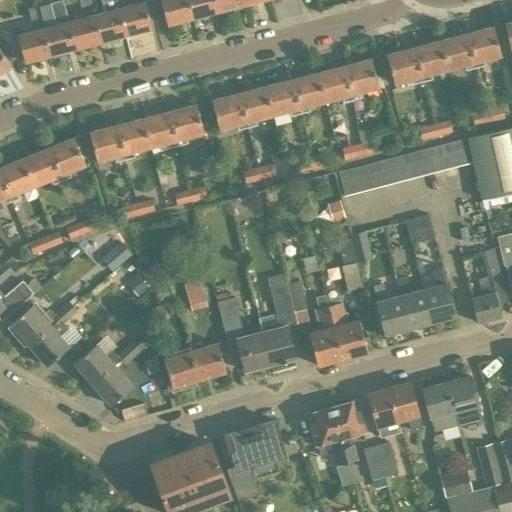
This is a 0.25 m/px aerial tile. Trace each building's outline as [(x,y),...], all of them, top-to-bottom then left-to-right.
[(55,25),(45,28),(52,55),(76,48),(69,22),(68,22),(62,0),(61,0),(49,3),(50,4),(55,25)] [(100,0),(104,13),(94,15),(101,42),(126,35),(119,9),(116,0),(100,0)] [(194,18),(189,0),(161,0),(168,24),(194,18)] [(216,0),(189,0),(194,18),(219,11),(216,0)] [(242,0),(216,0),(219,11),(244,4),(242,0)] [(145,2),(119,9),(126,35),(152,29),(145,2)] [(38,6),(28,9),(30,20),(41,17),(38,6)] [(94,15),(69,22),(76,48),(101,42),(94,15)] [(511,47),(511,127),(466,138),(481,200),(511,192),(511,20),(505,22),(511,46),(511,47)] [(494,27),(468,34),(476,62),(502,56),(494,27)] [(52,55),(45,28),(19,35),(26,62),(52,55)] [(468,34),(442,41),(449,69),(476,62),(468,34)] [(442,41),(415,48),(423,76),(449,69),(442,41)] [(0,46),(0,73),(12,66),(0,46)] [(423,76),(415,48),(389,55),(396,84),(423,76)] [(373,59),(346,66),(353,95),(380,88),(373,59)] [(346,66),(319,73),(327,102),(353,95),(346,66)] [(319,73),(293,80),(300,109),(327,102),(319,73)] [(293,80),(266,87),(274,116),(300,109),(293,80)] [(266,87),(240,94),(247,122),(274,116),(266,87)] [(247,122),(240,94),(213,101),(220,129),(247,122)] [(197,105),(171,112),(178,140),(205,134),(197,105)] [(501,106),(486,110),(489,122),(504,118),(501,106)] [(489,122),(486,110),(471,113),(474,126),(489,122)] [(171,112),(144,119),(152,147),(178,140),(171,112)] [(144,119),(118,125),(125,154),(152,147),(144,119)] [(448,120),(433,124),(436,136),(451,133),(448,120)] [(436,136),(433,124),(418,128),(421,140),(436,136)] [(125,154),(118,125),(91,132),(98,161),(125,154)] [(76,138),(51,148),(62,176),(87,166),(76,138)] [(464,138),(451,141),(458,166),(470,163),(464,138)] [(371,141),(356,145),(359,156),(374,152),(371,141)] [(448,142),(438,145),(445,170),(455,167),(458,166),(451,141),(448,142)] [(359,156),(356,145),(341,150),(344,160),(359,156)] [(432,146),(418,150),(424,175),(439,171),(445,170),(438,145),(432,146)] [(51,148),(25,158),(36,186),(62,176),(51,148)] [(416,151),(408,153),(414,178),(423,175),(424,175),(418,150),(416,151)] [(326,152),(311,155),(314,168),(329,164),(326,152)] [(400,155),(397,156),(404,180),(407,179),(414,178),(408,153),(400,155)] [(314,168),(311,155),(296,159),(299,171),(314,168)] [(397,156),(387,158),(394,183),(404,180),(397,156)] [(25,158),(0,168),(0,169),(10,196),(36,186),(25,158)] [(385,159),(377,161),(384,186),(391,184),(394,183),(387,158),(385,159)] [(369,163),(367,164),(374,188),(375,188),(384,186),(377,161),(369,163)] [(272,164),(257,167),(260,180),(275,176),(272,164)] [(367,164),(357,166),(364,191),(374,188),(367,164)] [(353,167),(347,169),(354,193),(359,192),(364,191),(357,166),(353,167)] [(260,180),(257,167),(242,171),(245,183),(260,180)] [(0,200),(10,196),(0,169),(0,200)] [(347,169),(337,172),(343,195),(344,196),(354,193),(347,169)] [(204,185),(189,189),(192,202),(207,198),(204,185)] [(192,202),(189,189),(173,192),(176,205),(192,202)] [(275,189),(265,191),(267,203),(277,201),(275,189)] [(151,199),(136,202),(139,215),(154,211),(151,199)] [(139,215),(136,202),(121,206),(124,218),(139,215)] [(434,238),(428,214),(404,220),(411,244),(434,238)] [(94,215),(80,221),(84,233),(99,227),(94,215)] [(84,233),(80,221),(65,227),(70,238),(84,233)] [(58,231),(43,237),(47,248),(62,242),(58,231)] [(364,231),(351,234),(358,263),(372,259),(364,231)] [(511,232),(496,236),(503,266),(505,265),(510,287),(511,286),(511,232)] [(358,263),(351,234),(350,234),(351,238),(338,242),(343,264),(340,265),(346,291),(363,287),(357,263),(358,263)] [(47,248),(43,237),(28,242),(32,253),(47,248)] [(120,242),(101,258),(111,270),(130,254),(120,242)] [(481,296),(472,298),(478,322),(502,316),(499,304),(507,302),(494,249),(492,249),(480,252),(486,276),(477,278),(481,296)] [(13,271),(7,264),(0,269),(0,270),(6,278),(13,271)] [(437,286),(425,289),(433,322),(457,316),(449,283),(448,283),(444,267),(433,270),(437,286)] [(271,274),(272,283),(291,282),(290,273),(271,274)] [(57,283),(52,277),(33,293),(39,299),(57,283)] [(406,277),(397,279),(409,328),(433,322),(425,289),(410,293),(406,277)] [(409,328),(397,279),(395,280),(399,296),(387,299),(382,283),(373,285),(385,334),(409,328)] [(0,319),(1,320),(33,293),(22,280),(4,296),(0,291),(0,319)] [(300,280),(287,283),(294,311),(305,308),(307,308),(300,280)] [(207,307),(199,281),(184,285),(191,311),(207,307)] [(275,314),(260,318),(263,331),(272,365),(296,358),(287,324),(296,322),(293,311),(294,311),(287,283),(285,284),(269,288),(275,314)] [(343,358),(331,306),(328,307),(325,294),(315,297),(318,308),(313,309),(318,330),(310,332),(318,364),(343,358)] [(236,307),(234,297),(228,299),(217,302),(225,335),(238,332),(232,308),(236,307)] [(12,324),(29,345),(59,321),(55,316),(63,309),(70,317),(77,311),(68,301),(54,313),(49,308),(43,314),(35,305),(12,324)] [(341,303),(331,306),(343,358),(368,351),(360,319),(347,323),(341,303)] [(59,321),(29,345),(47,366),(70,347),(60,335),(68,328),(63,322),(70,317),(63,309),(55,316),(59,321)] [(246,371),(272,365),(263,331),(238,338),(246,371)] [(76,362),(94,384),(116,366),(114,364),(120,359),(122,361),(122,360),(118,356),(127,349),(133,357),(141,350),(138,347),(151,335),(150,332),(144,337),(141,332),(115,354),(111,350),(116,346),(107,335),(98,344),(76,362)] [(152,339),(151,335),(138,347),(141,350),(152,339)] [(218,343),(192,351),(200,379),(226,371),(218,343)] [(122,360),(122,361),(125,365),(133,357),(127,349),(118,356),(122,360)] [(200,379),(192,351),(165,359),(174,387),(200,379)] [(153,394),(170,388),(159,356),(142,362),(153,394)] [(116,366),(94,384),(112,405),(134,387),(116,366)] [(472,375),(447,382),(458,425),(482,419),(478,404),(479,403),(472,375)] [(410,381),(389,386),(399,421),(408,418),(411,430),(421,428),(418,416),(420,415),(410,381)] [(458,425),(447,382),(423,388),(434,431),(458,425)] [(399,421),(389,386),(369,392),(378,426),(376,427),(378,434),(389,431),(387,424),(399,421)] [(336,405),(332,406),(349,463),(358,460),(353,444),(352,444),(349,435),(365,430),(357,400),(348,402),(344,399),(337,401),(336,405)] [(144,402),(121,409),(124,420),(147,413),(144,402)] [(349,463),(332,406),(330,407),(327,404),(319,406),(317,410),(309,413),(317,443),(321,456),(334,452),(337,465),(335,466),(340,486),(353,482),(348,464),(349,463)] [(235,467),(227,469),(242,511),(251,511),(247,497),(259,493),(255,478),(287,468),(274,419),(253,425),(252,425),(239,429),(225,433),(235,467)] [(511,452),(508,439),(494,442),(503,482),(511,479),(511,452)] [(389,440),(375,444),(384,476),(398,472),(396,467),(409,464),(405,448),(392,452),(389,440)] [(242,511),(227,469),(223,461),(218,463),(210,441),(151,464),(168,511),(182,511),(206,503),(208,511),(242,511)] [(503,482),(494,442),(475,447),(485,487),(503,482)] [(384,476),(375,444),(362,448),(371,480),(384,476)] [(439,474),(444,497),(471,490),(466,467),(439,474)] [(471,490),(444,497),(444,499),(446,498),(448,511),(511,511),(511,481),(471,491),(471,490)]
